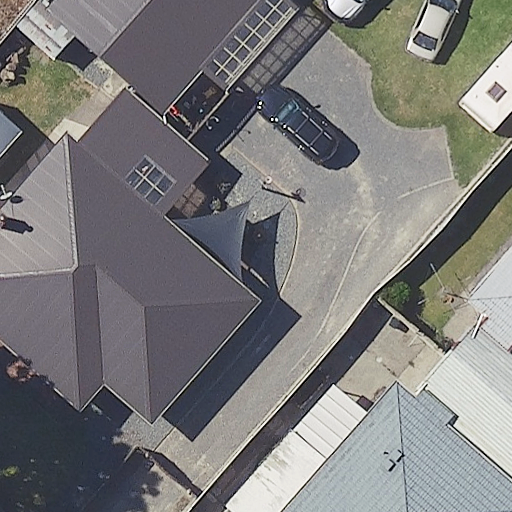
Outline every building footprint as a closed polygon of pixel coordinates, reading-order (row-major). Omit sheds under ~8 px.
[(265,0),(62,0),(46,20),(162,120),(265,0)] [(261,303),(64,134),(0,209),(0,348),(79,416),(102,388),(152,431),(261,303)] [(511,246),(462,303),(479,317),(511,344),(511,246)] [(511,344),(479,317),(410,397),(511,483),(511,344)] [(230,511),(289,511),(369,419),(332,387),(228,510),(230,511)] [(511,511),(511,483),(410,397),(397,387),(369,419),(289,511),(511,511)]
